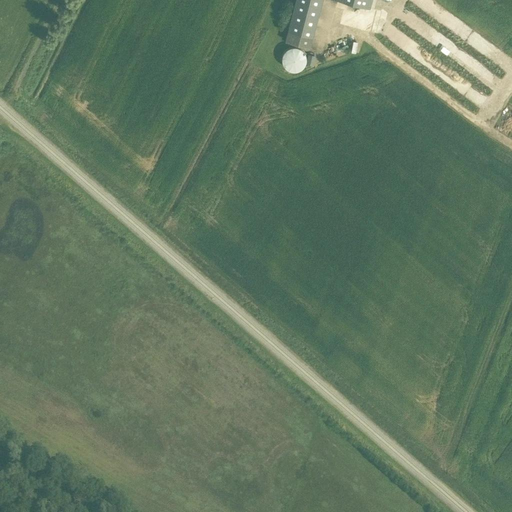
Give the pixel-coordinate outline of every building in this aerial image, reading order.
[(312,39),(318,0),(294,0),(288,34),(312,39)] [(339,0),(370,9),(372,0),(339,0)] [(425,38),(453,54),(458,43),(430,28),(425,38)] [(331,45),(335,54),(353,46),(349,37),(331,45)] [(294,70),(297,69),(300,68),(303,66),(305,63),(306,60),(306,57),(306,56),(305,53),(304,51),(303,50),(302,48),(301,47),(298,46),(294,45),(292,45),(289,46),(286,49),(284,51),(282,53),(282,56),(282,59),(282,61),(283,64),(285,66),(288,68),(291,69),(294,70)] [(310,50),(307,60),(314,62),(316,51),(310,50)]
